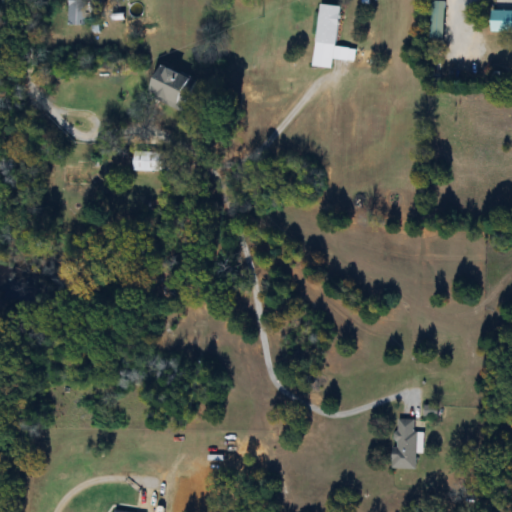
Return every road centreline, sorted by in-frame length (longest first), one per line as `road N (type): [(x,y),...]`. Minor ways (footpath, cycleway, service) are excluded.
road 1 (residential): [(31,0),(42,100),(199,153),(237,234),(266,367)]
road 2 (residential): [(143,134),(189,42),(249,0)]
